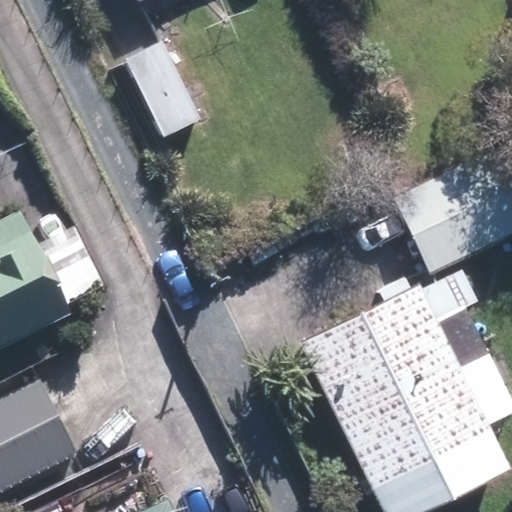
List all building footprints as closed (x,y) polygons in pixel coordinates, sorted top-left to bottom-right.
[(158,33),(117,52),(155,132),(196,114),(158,33)] [(383,194),(422,274),(511,230),(511,176),(493,140),(383,194)] [(28,244),(11,208),(0,213),(0,341),(61,313),(57,304),(99,284),(70,224),(28,244)] [(293,337),(375,511),(410,511),(503,468),(413,280),(293,337)] [(29,377),(0,391),(0,484),(67,452),(29,377)] [(167,511),(160,496),(126,511),(167,511)]
